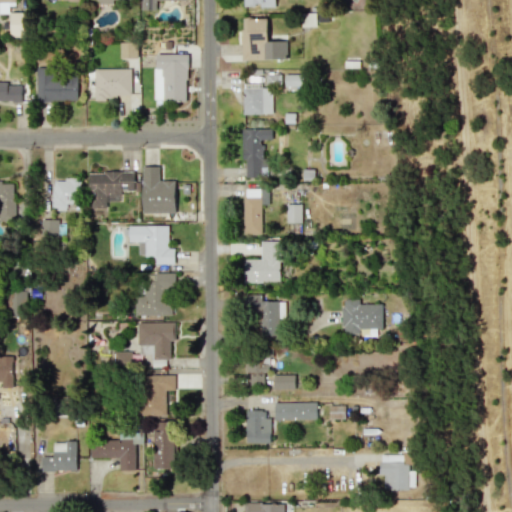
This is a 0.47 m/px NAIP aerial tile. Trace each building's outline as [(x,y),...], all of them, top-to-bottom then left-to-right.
[(140,0),(141,9),(155,9),(155,0),(166,0),(140,0)] [(24,12),(10,12),(11,36),(25,35),(24,12)] [(242,60),(287,58),(286,40),(267,41),(266,18),(240,19),(242,60)] [(119,58),(136,58),(136,42),(119,42),(119,58)] [(187,54),(154,53),(153,100),(186,101),(187,54)] [(94,76),(94,99),(116,100),(116,94),(130,95),(130,69),(102,69),(102,76),(94,76)] [(77,73),(36,73),(36,101),(77,101),(77,73)] [(284,86),(302,86),(302,74),(284,74),(284,86)] [(21,83),(0,82),(0,101),(20,102),(21,83)] [(272,113),(271,88),(242,88),(243,114),(272,113)] [(272,129),(243,128),(242,176),(264,177),(264,141),(271,141),(272,129)] [(174,212),(174,180),(159,180),(159,166),(141,166),(142,213),(174,212)] [(88,171),(88,208),(106,208),(106,194),(120,194),(120,190),(134,190),(134,171),(88,171)] [(80,178),(51,179),(52,210),(80,209),(80,178)] [(244,234),(261,234),(260,204),(267,204),(267,188),(243,189),(244,234)] [(301,222),(300,204),(286,204),(286,222),(301,222)] [(58,219),(41,219),(41,237),(58,237),(58,219)] [(174,264),(173,247),(168,248),(167,225),(128,226),(128,241),(137,241),(138,255),(154,255),(155,264),(174,264)] [(243,281),(279,282),(280,241),(260,240),(260,259),(243,259),(243,281)] [(173,273),(153,272),(153,281),(144,280),(144,294),(135,294),(134,315),(172,315),(173,273)] [(27,291),(7,290),(7,317),(26,317),(27,291)] [(259,335),(279,335),(278,301),(262,301),(261,294),(244,294),(244,314),(258,314),(259,335)] [(382,303),(359,303),(359,298),(341,299),(342,334),(359,334),(359,328),(382,328),(382,303)] [(138,323),(138,354),(151,354),(151,359),(170,359),(170,338),(175,338),(174,322),(138,323)] [(264,384),(264,371),(269,371),(269,350),(246,350),(246,373),(249,373),(249,384),(264,384)] [(103,357),(103,366),(131,365),(130,351),(111,352),(111,356),(103,357)] [(174,374),(139,375),(141,416),(166,415),(165,390),(174,390),(174,374)] [(294,375),(273,375),(273,389),(294,389),(294,375)] [(274,419),(316,419),(316,401),(273,402),(274,419)] [(345,418),(344,405),(338,405),(338,410),(329,411),(329,418),(345,418)] [(268,409),(245,410),(246,443),(268,442),(268,409)] [(153,468),(174,468),(174,421),(160,421),(160,431),(153,431),(153,468)] [(90,458),(118,457),(118,470),(134,469),(133,439),(90,440),(90,458)] [(76,470),(76,441),(52,441),(52,456),(40,456),(41,471),(76,470)] [(383,488),(415,489),(415,471),(408,471),(408,462),(402,462),(403,454),(379,454),(379,474),(384,474),(383,488)] [(282,511),(283,503),(243,503),(243,511),(282,511)]
